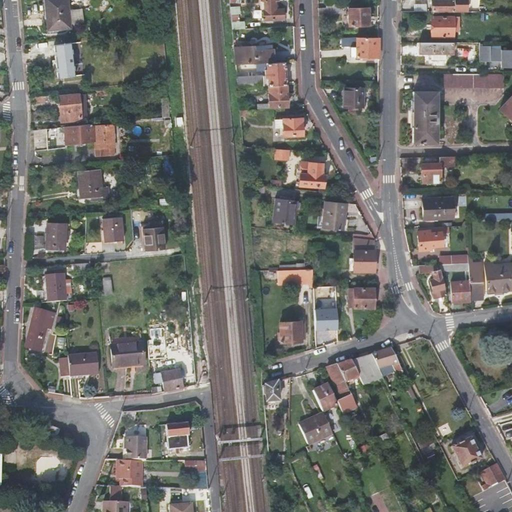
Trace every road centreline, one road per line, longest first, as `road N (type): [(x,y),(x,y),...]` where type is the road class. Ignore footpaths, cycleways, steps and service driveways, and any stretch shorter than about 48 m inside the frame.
road 1 (residential): [(17,393),(9,366),(20,112)]
road 2 (residential): [(306,0),(310,93),(388,232)]
road 3 (residential): [(428,325),(262,375)]
road 4 (tertiary): [(428,325),(511,474)]
road 5 (tertiary): [(388,153),(389,0)]
road 6 (residential): [(388,153),(511,148)]
road 7 (residential): [(73,419),(99,407),(192,397)]
road 8 (unclassified): [(192,397),(203,406),(213,511)]
